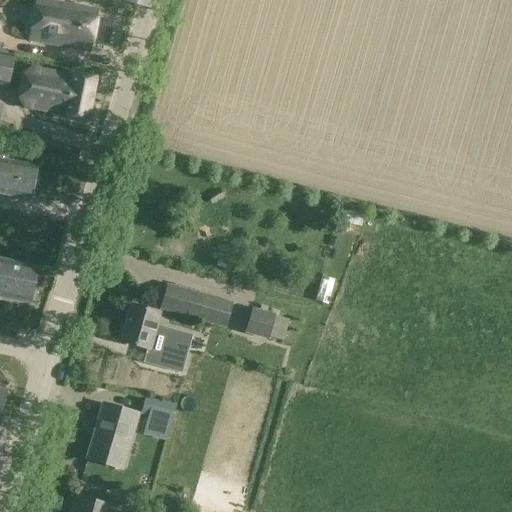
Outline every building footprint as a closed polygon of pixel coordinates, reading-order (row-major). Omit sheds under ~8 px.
[(98,11),(38,0),(35,0),(28,41),(90,52),(98,11)] [(0,56),(0,85),(7,87),(13,59),(0,56)] [(38,71),(31,111),(63,117),(63,120),(86,124),(94,79),(71,75),(71,77),(38,71)] [(0,159),(0,174),(34,181),(36,166),(0,159)] [(0,174),(0,194),(30,200),(34,181),(0,174)] [(17,263),(0,260),(0,297),(29,303),(37,267),(17,263)] [(202,296),(166,285),(159,309),(196,319),(202,296)] [(131,306),(121,342),(140,348),(147,350),(144,363),(181,373),(191,336),(171,330),(169,335),(160,333),(161,328),(155,326),(158,313),(131,306)] [(274,316),(251,309),(245,331),(268,337),(274,316)] [(175,406),(145,398),(141,414),(171,422),(175,406)] [(138,415),(103,405),(87,459),(123,469),(138,415)] [(110,511),(112,507),(76,497),(71,511),(110,511)]
